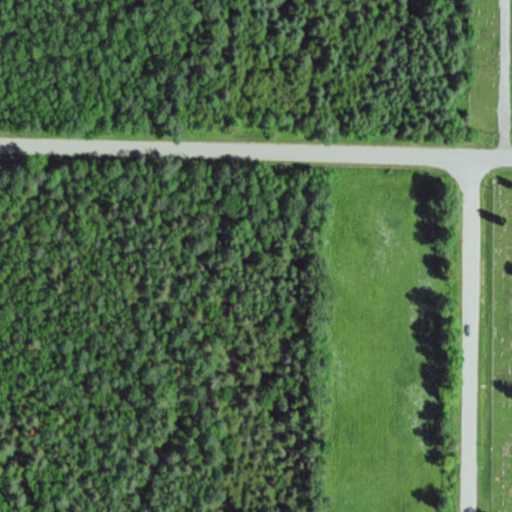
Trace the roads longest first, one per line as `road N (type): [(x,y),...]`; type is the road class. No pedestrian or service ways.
road 1 (residential): [(511,158),(0,146)]
road 2 (residential): [(472,511),(472,160)]
